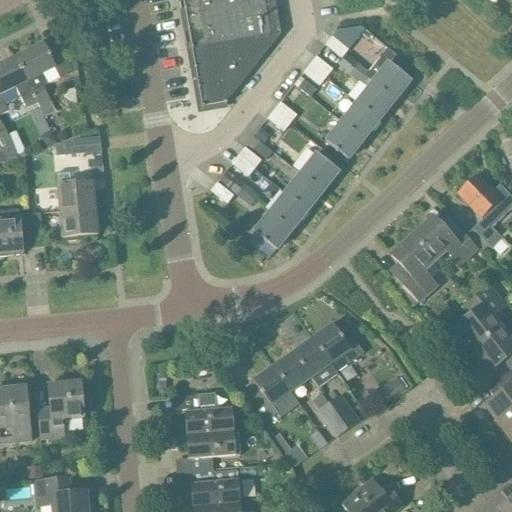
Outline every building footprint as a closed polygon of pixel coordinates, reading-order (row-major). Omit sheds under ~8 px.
[(181,0),(201,110),(201,109),(201,110),(226,106),(226,105),(226,104),(280,36),(274,0),(181,0)] [(362,31),(358,29),(341,32),(355,43),(363,32),(362,31)] [(347,53),(331,39),(325,47),(341,60),(347,53)] [(476,44),(459,61),(474,77),(491,60),(476,44)] [(43,46),(16,59),(38,105),(45,119),(56,113),(44,88),(73,74),(60,49),(48,55),(43,46)] [(388,65),(372,85),(394,103),(410,83),(400,75),(407,66),(400,61),(386,50),(379,59),(388,65)] [(347,55),(342,61),(366,81),(371,75),(347,55)] [(26,111),(38,105),(16,59),(0,67),(0,116),(8,113),(3,104),(0,97),(0,96),(15,89),(26,111)] [(309,67),(325,80),(332,72),(316,59),(309,67)] [(366,81),(342,61),(338,66),(362,85),(366,81)] [(325,80),(309,67),(303,75),(319,88),(325,80)] [(317,91),(304,82),(298,89),(311,99),(317,91)] [(356,105),(378,122),(394,103),(372,85),(356,105)] [(280,105),(274,113),(289,126),(296,118),(280,105)] [(363,142),(378,122),(356,105),(341,125),(363,142)] [(283,133),(289,126),(274,113),(267,121),(283,133)] [(363,142),(341,125),(325,144),(347,162),(363,142)] [(0,165),(18,162),(5,129),(0,131),(0,165)] [(80,154),(78,138),(54,147),(55,156),(80,154)] [(244,150),(238,158),(254,171),(260,163),(244,150)] [(299,176),(321,194),(337,174),(315,156),(299,176)] [(254,171),(238,158),(231,166),(248,179),(254,171)] [(94,168),(89,168),(91,180),(104,179),(103,167),(94,168)] [(223,178),(252,201),(256,196),(234,178),(227,173),(223,178)] [(70,174),(56,175),(56,179),(57,189),(59,215),(94,212),(92,186),(92,184),(71,186),(70,178),(70,174)] [(299,176),(284,195),(306,213),(321,194),(299,176)] [(465,238),(478,252),(484,258),(502,240),(491,229),(511,208),(511,199),(499,187),(493,193),(476,177),(457,196),(482,221),(465,238)] [(248,206),(252,201),(223,178),(219,183),(226,188),(226,189),(248,206)] [(233,198),(216,186),(210,194),(226,206),(233,198)] [(284,195),(269,214),(291,232),(306,213),(284,195)] [(94,212),(59,215),(61,241),(96,238),(94,212)] [(18,214),(0,215),(0,259),(22,258),(21,252),(31,251),(29,216),(18,217),(18,214)] [(291,232),(269,214),(253,234),(275,252),(291,232)] [(29,216),(31,251),(42,250),(40,215),(29,216)] [(478,252),(465,238),(455,227),(446,235),(432,220),(412,239),(436,265),(447,255),(459,269),(478,252)] [(436,265),(412,239),(391,257),(405,272),(395,281),(417,306),(436,290),(423,276),(436,265)] [(474,351),(500,331),(492,320),(505,310),(488,289),(461,310),(469,319),(457,329),(474,351)] [(333,326),(312,341),(330,366),(331,365),(336,373),(356,360),(363,355),(353,341),(347,333),(341,338),(333,326)] [(511,339),(509,342),(500,331),(474,351),(491,373),(504,363),(511,373),(511,371),(511,339)] [(310,380),(330,366),(312,341),(293,354),(310,380)] [(290,394),(310,380),(293,354),(273,368),(290,394)] [(253,383),(242,391),(265,424),(277,415),(271,407),(290,394),(273,368),(252,383),(253,383)] [(485,409),(505,435),(511,428),(511,371),(511,373),(486,392),(494,402),(485,409)] [(83,419),(80,384),(49,387),(51,410),(39,411),(42,442),(64,440),(62,422),(83,419)] [(0,447),(32,444),(26,389),(0,391),(0,447)] [(328,405),(347,432),(360,424),(342,396),(328,405)] [(216,411),(215,399),(183,401),(186,437),(232,433),(231,410),(216,411)] [(335,440),(347,432),(328,405),(317,413),(335,440)] [(232,433),(186,437),(188,461),(189,473),(209,471),(209,459),(217,458),(234,457),(239,456),(238,433),(232,433)] [(209,471),(189,473),(192,508),(238,505),(238,501),(242,500),(240,484),(236,485),(236,481),(235,469),(209,471)] [(70,497),(69,480),(34,483),(36,509),(52,508),(51,511),(87,511),(86,495),(70,497)] [(379,491),(370,480),(339,505),(345,511),(395,511),(402,507),(385,486),(379,491)] [(500,511),(499,511),(511,511),(511,485),(501,494),(509,504),(500,511)]
